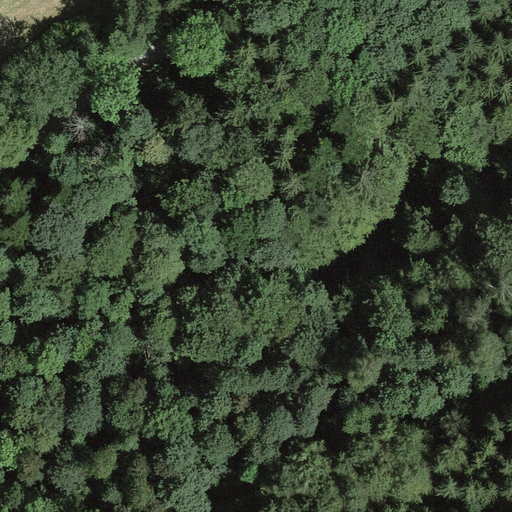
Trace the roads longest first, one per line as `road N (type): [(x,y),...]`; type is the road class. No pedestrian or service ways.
road 1 (track): [(190,511),(419,414),(511,400)]
road 2 (track): [(0,180),(21,152),(228,0)]
